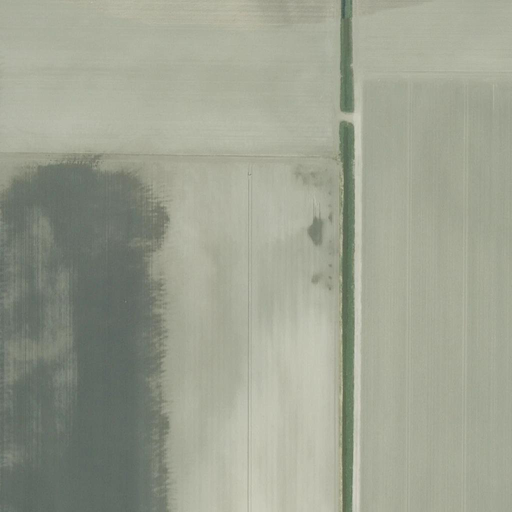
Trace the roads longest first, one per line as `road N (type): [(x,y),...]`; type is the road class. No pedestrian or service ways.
road 1 (track): [(356,511),(357,76)]
road 2 (track): [(511,75),(357,76)]
